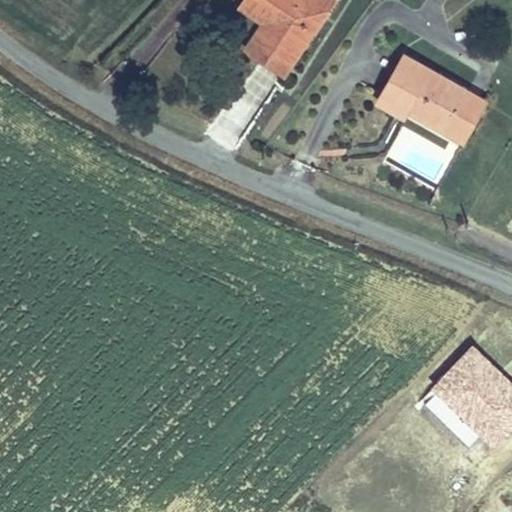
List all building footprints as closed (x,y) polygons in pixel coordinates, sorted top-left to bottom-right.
[(263,20),(273,26),(265,39),(297,59),(333,6),(323,0),(237,0),(235,3),(263,20)] [(297,59),(265,39),(273,26),(263,20),(247,44),(288,73),(297,59)] [(386,82),(407,94),(412,111),(442,131),(470,87),(403,47),(386,82)] [(402,115),(412,111),(407,94),(386,82),(376,99),(402,115)] [(442,131),(464,143),(489,98),(470,87),(442,131)] [(511,430),(511,380),(473,345),(434,385),(497,448),(511,430)]
